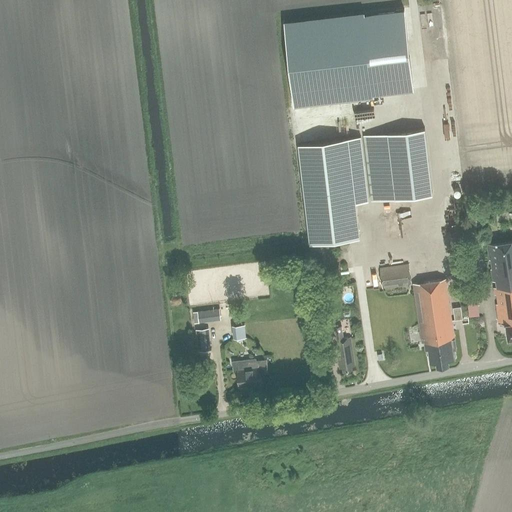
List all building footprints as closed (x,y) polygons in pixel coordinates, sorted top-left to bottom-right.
[(364,11),(284,21),(284,23),(294,103),(294,105),(374,96),(374,94),(413,89),(404,9),(365,14),(364,11)] [(364,135),(371,201),(432,194),(425,128),(364,135)] [(356,136),(299,143),(310,241),(310,244),(350,239),(360,238),(356,203),(368,201),(361,136),(356,136)] [(511,239),(504,241),(487,244),(489,260),(490,260),(492,269),(491,269),(492,281),(494,281),(495,287),(493,288),(495,299),(497,299),(498,304),(496,304),(499,324),(506,323),(508,338),(511,336),(511,239)] [(410,283),(405,254),(366,259),(370,289),(410,283)] [(456,348),(446,278),(413,283),(422,343),(424,342),(425,350),(428,350),(430,362),(436,361),(437,365),(449,363),(448,360),(455,359),(454,349),(456,348)] [(462,319),(461,307),(453,307),(455,320),(462,319)] [(219,308),(197,310),(197,312),(198,322),(220,320),(219,308)] [(244,324),(231,325),(233,338),(246,337),(244,324)] [(333,327),(334,329),(326,330),(328,347),(337,346),(337,348),(336,348),(339,369),(343,369),(343,372),(352,371),(352,367),(355,366),(350,337),(344,338),(342,327),(342,328),(335,329),(335,326),(333,327)] [(208,328),(196,329),(198,351),(210,350),(208,328)] [(255,358),(231,361),(232,372),(238,371),(239,386),(248,385),(248,386),(253,385),(261,384),(260,373),(268,372),(267,359),(255,361),(255,358)]
